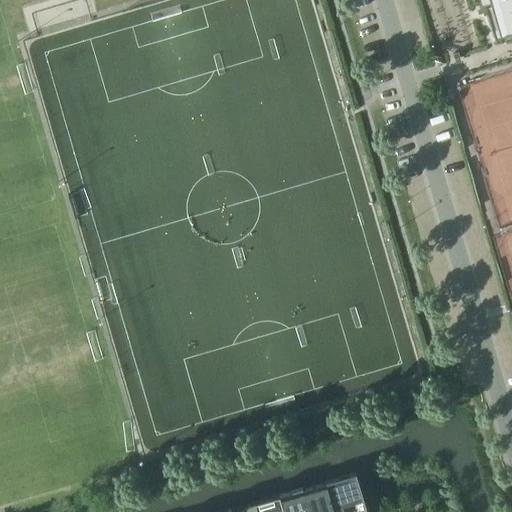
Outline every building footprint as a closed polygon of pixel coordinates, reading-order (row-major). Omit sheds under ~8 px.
[(511,0),(489,0),(491,7),(485,8),(494,40),(502,38),(505,35),(511,34),(511,0)] [(325,482),(333,511),(366,511),(355,473),(325,482)] [(302,489),(308,511),(333,511),(325,482),(302,489)] [(308,511),(302,489),(279,495),(283,511),(308,511)] [(283,511),(279,495),(254,503),(256,511),(283,511)] [(230,509),(231,511),(256,511),(254,503),(230,509)]
